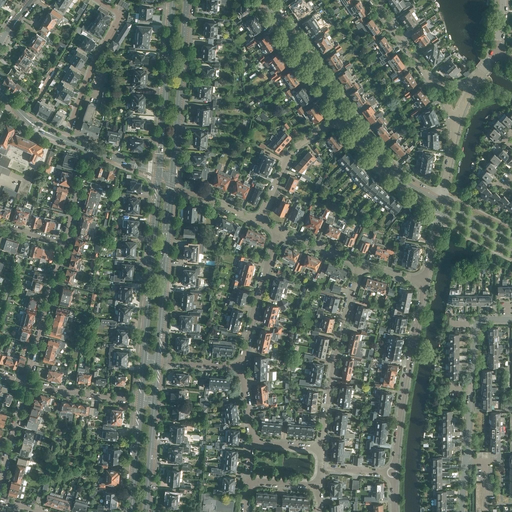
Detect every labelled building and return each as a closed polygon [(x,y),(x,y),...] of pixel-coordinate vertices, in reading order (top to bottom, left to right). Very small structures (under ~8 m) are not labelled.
[(68,8),(57,0),(56,1),(56,2),(55,1),(53,4),(54,5),(55,6),(54,9),(63,15),(68,8)] [(216,11),(217,3),(221,3),(231,4),(231,0),(207,0),(207,10),(207,12),(208,13),(211,13),(212,12),(212,11),(216,11)] [(294,10),(294,11),(304,4),(302,0),(296,0),(291,4),(291,5),(292,7),(291,8),(293,10),(294,10)] [(401,0),(399,1),(392,6),(396,12),(405,6),(404,5),(406,4),(402,0),(401,0)] [(351,2),(346,6),(348,8),(350,6),(352,10),(353,10),(355,13),(363,7),(359,1),(353,5),(351,2)] [(151,4),(140,4),(139,13),(152,14),(152,13),(153,13),(153,9),(152,9),(152,8),(151,7),(151,4)] [(305,4),(304,4),(294,11),(295,11),(295,12),(296,15),(298,15),(299,16),(300,16),(307,11),(309,10),(310,13),(315,10),(316,10),(319,8),(317,6),(316,5),(314,7),(311,9),(309,6),(308,7),(305,4)] [(232,27),(238,24),(237,23),(243,20),(240,17),(242,15),(243,16),(247,13),(247,12),(250,10),(246,5),(242,8),(241,6),(237,8),(240,13),(239,13),(237,15),(239,18),(233,23),(232,27)] [(400,18),(404,23),(414,17),(411,13),(414,11),(413,10),(415,9),(412,5),(408,8),(407,8),(409,11),(400,18)] [(99,13),(97,16),(108,23),(110,19),(109,19),(110,16),(107,15),(109,12),(100,6),(98,9),(96,12),(99,13)] [(363,7),(355,13),(354,14),(356,17),(357,16),(358,19),(355,21),(357,25),(363,20),(361,17),(367,13),(363,7)] [(49,12),(45,18),(57,25),(59,27),(62,23),(63,24),(64,22),(66,23),(68,20),(53,9),(50,13),(49,12)] [(303,22),(305,25),(304,26),(306,29),(316,22),(314,19),(315,18),(316,17),(314,15),(317,12),(316,10),(315,10),(310,13),(312,15),(312,17),(310,18),(310,17),(304,21),(304,22),(303,22)] [(152,14),(139,13),(138,23),(149,24),(150,21),(152,21),(152,16),(152,14)] [(97,16),(93,23),(104,29),(107,25),(106,25),(107,23),(108,24),(108,23),(97,16)] [(237,23),(238,24),(239,26),(242,25),(244,27),(246,26),(247,26),(249,29),(258,23),(254,17),(252,19),(251,18),(246,21),(247,22),(245,23),(243,20),(237,23)] [(414,17),(404,23),(408,29),(419,22),(421,25),(426,21),(423,17),(420,19),(419,18),(416,20),(414,17)] [(45,18),(41,25),(37,30),(42,33),(46,36),(48,32),(49,31),(52,32),(57,25),(45,18)] [(206,22),(205,29),(216,30),(217,26),(218,26),(220,26),(220,22),(224,22),(231,23),(231,20),(224,19),(218,18),(218,23),(215,23),(215,21),(210,20),(209,22),(206,22)] [(357,25),(359,28),(363,25),(367,31),(375,25),(372,19),(366,23),(363,20),(357,25)] [(416,41),(425,35),(425,34),(423,31),(426,29),(426,28),(424,26),(427,24),(426,21),(421,25),(422,27),(422,28),(420,29),(420,28),(415,32),(415,33),(412,35),(411,36),(413,39),(414,38),(416,41)] [(85,31),(93,35),(94,32),(99,35),(100,33),(101,34),(104,29),(93,23),(91,22),(89,26),(88,25),(85,31)] [(316,22),(306,29),(308,32),(310,32),(311,34),(312,34),(319,30),(318,29),(320,28),(321,28),(323,31),(328,27),(326,25),(322,28),(320,25),(319,25),(319,26),(316,22)] [(258,23),(249,29),(251,32),(250,33),(249,34),(251,37),(248,39),(250,42),(255,39),(252,35),(254,34),(255,35),(260,31),(259,30),(262,28),(258,23)] [(137,28),(137,32),(151,33),(151,26),(135,25),(135,28),(137,28)] [(375,25),(367,31),(369,34),(371,37),(369,39),(371,41),(376,37),(374,34),(379,30),(375,25)] [(86,37),(80,46),(87,50),(88,49),(90,51),(92,47),(93,48),(96,43),(95,43),(95,41),(92,40),(93,39),(91,38),(93,35),(85,31),(78,26),(76,30),(81,33),(80,34),(86,37)] [(316,44),(318,47),(328,40),(326,36),(327,36),(327,35),(326,32),(329,30),(328,27),(323,31),(325,33),(324,34),(322,35),(315,39),(316,40),(315,40),(316,42),(316,44)] [(216,30),(205,29),(205,36),(208,36),(208,37),(214,38),(214,37),(217,37),(216,38),(216,41),(222,42),(230,42),(231,38),(222,38),(222,39),(219,38),(219,34),(217,34),(216,34),(216,30)] [(137,32),(136,39),(150,40),(151,33),(137,32)] [(32,37),(31,38),(43,46),(45,43),(48,45),(49,42),(52,44),(54,41),(50,39),(49,38),(46,36),(42,33),(41,35),(41,37),(36,34),(35,36),(34,37),(32,37)] [(259,47),(259,48),(271,41),(270,40),(269,39),(269,38),(267,35),(267,36),(266,35),(263,37),(263,38),(258,41),(261,44),(261,45),(259,46),(259,47)] [(425,35),(416,41),(419,44),(420,44),(421,46),(424,44),(426,43),(426,42),(430,39),(431,40),(432,42),(437,39),(436,36),(432,39),(430,37),(429,37),(427,38),(425,35)] [(371,41),(368,43),(367,44),(369,46),(370,47),(375,43),(376,45),(377,45),(379,48),(382,46),(388,42),(384,37),(378,41),(376,37),(371,41)] [(431,48),(428,49),(425,51),(425,52),(424,52),(428,58),(429,58),(438,51),(435,47),(437,46),(435,44),(440,41),(441,40),(439,37),(438,38),(437,39),(432,42),(434,44),(430,47),(431,48)] [(43,46),(31,38),(30,40),(30,42),(31,42),(30,43),(29,45),(35,49),(33,52),(41,57),(43,58),(45,55),(42,53),(43,52),(42,50),(41,49),(43,46)] [(150,40),(136,39),(136,43),(134,43),(133,46),(150,47),(150,40)] [(257,42),(255,39),(246,45),(248,48),(257,42)] [(328,40),(318,47),(320,50),(321,50),(323,52),(324,52),(331,48),(330,47),(332,46),(334,47),(335,49),(335,48),(340,45),(338,43),(334,45),(332,42),(331,43),(330,43),(328,40)] [(203,45),(203,52),(214,53),(215,49),(218,49),(218,45),(221,45),(222,42),(216,41),(215,46),(213,45),(213,44),(207,43),(207,45),(203,45)] [(271,41),(259,48),(260,50),(261,50),(263,49),(264,49),(266,52),(271,49),(271,50),(275,48),(274,46),(273,43),(272,44),(271,42),(272,42),(271,41)] [(379,48),(378,49),(382,55),(379,57),(381,60),(383,59),(388,55),(386,52),(392,48),(388,42),(382,46),(379,48)] [(78,47),(73,55),(84,62),(85,60),(86,60),(88,57),(87,57),(87,56),(86,55),(87,53),(78,47)] [(26,48),(22,53),(32,59),(34,55),(37,57),(39,59),(41,57),(33,52),(26,48)] [(135,50),(128,50),(128,53),(133,54),(133,56),(136,57),(135,57),(135,62),(136,62),(143,63),(143,64),(148,64),(149,56),(144,56),(144,54),(140,54),(135,54),(135,50)] [(438,51),(429,58),(431,61),(432,61),(434,64),(444,56),(446,59),(449,57),(451,55),(449,52),(445,55),(444,53),(442,55),(439,51),(438,51)] [(214,53),(203,52),(202,59),(206,59),(206,60),(212,61),(212,59),(214,59),(214,64),(220,65),(220,61),(218,61),(218,60),(217,60),(217,57),(215,57),(214,57),(214,53)] [(22,53),(18,59),(28,65),(29,66),(31,63),(35,66),(37,63),(32,59),(22,53)] [(265,58),(260,61),(262,63),(266,61),(268,64),(269,63),(272,66),(282,59),(278,53),(277,54),(276,54),(269,58),(270,59),(268,60),(267,60),(265,58)] [(327,59),(331,65),(343,56),(341,55),(338,57),(335,53),(327,59)] [(388,55),(383,59),(385,61),(387,59),(389,63),(390,63),(392,66),(400,60),(396,54),(390,58),(388,55)] [(73,55),(69,61),(72,63),(71,65),(78,69),(79,67),(81,68),(81,67),(82,67),(84,63),(83,63),(84,62),(73,55)] [(343,56),(331,65),(334,70),(343,64),(340,60),(344,58),(345,57),(344,56),(343,56)] [(446,59),(443,61),(444,63),(442,65),(443,67),(444,67),(452,76),(454,75),(458,72),(458,71),(459,69),(452,61),(453,60),(450,57),(449,58),(449,57),(446,59)] [(28,65),(18,59),(15,64),(24,70),(23,70),(30,75),(31,73),(28,71),(26,69),(26,68),(28,65)] [(271,79),(273,78),(277,75),(276,73),(276,72),(278,70),(278,71),(285,66),(285,65),(286,65),(282,59),(272,66),(274,69),(270,72),(272,75),(269,77),(271,79)] [(400,60),(392,66),(394,69),(396,72),(390,77),(392,79),(401,73),(399,70),(404,66),(400,60)] [(214,64),(213,64),(213,67),(214,67),(214,69),(211,69),(211,67),(205,67),(205,68),(201,68),(201,75),(215,76),(216,67),(220,68),(220,65),(214,64)] [(339,77),(343,82),(351,76),(349,73),(347,70),(352,66),(351,64),(346,67),(345,67),(347,69),(344,72),(339,77)] [(71,65),(66,73),(77,80),(81,74),(79,73),(81,70),(78,69),(71,65)] [(134,69),(134,78),(147,79),(147,75),(146,75),(147,72),(144,71),(144,70),(139,70),(136,70),(137,66),(131,65),(131,69),(134,69)] [(12,68),(9,72),(8,74),(16,79),(17,80),(20,76),(22,78),(23,78),(24,77),(23,76),(24,75),(21,74),(23,72),(20,70),(19,71),(14,67),(13,69),(12,68)] [(279,84),(280,85),(295,76),(291,70),(282,76),(280,73),(277,75),(273,78),(275,81),(279,78),(281,82),(279,84)] [(396,76),(392,79),(394,82),(402,80),(403,79),(405,83),(413,78),(408,72),(403,76),(401,73),(396,76)] [(66,73),(61,81),(64,83),(71,87),(71,86),(72,84),(74,85),(77,80),(66,73)] [(281,86),(279,87),(281,90),(285,87),(284,86),(287,84),(290,88),(299,82),(295,76),(280,85),(280,86),(281,86)] [(351,76),(343,82),(347,88),(352,84),(354,87),(360,83),(358,81),(356,83),(351,76)] [(5,79),(3,82),(11,88),(10,90),(16,94),(18,94),(20,91),(20,89),(16,86),(16,85),(30,94),(32,92),(27,88),(17,82),(17,83),(7,77),(6,79),(5,79)] [(127,86),(126,89),(129,89),(135,90),(135,85),(138,86),(143,86),(143,85),(145,85),(146,82),(147,82),(147,79),(134,78),(133,86),(127,86)] [(413,78),(405,83),(408,86),(406,87),(408,89),(417,83),(413,78)] [(199,87),(198,91),(211,92),(211,88),(213,88),(213,85),(217,86),(217,84),(222,84),(226,84),(226,81),(218,80),(218,81),(212,80),(212,85),(205,85),(205,83),(201,83),(200,84),(200,87),(199,87)] [(64,83),(59,91),(71,97),(72,96),(72,95),(73,96),(75,93),(74,92),(72,91),(74,88),(71,86),(71,87),(64,83)] [(360,83),(354,87),(356,90),(350,94),(354,100),(360,96),(364,93),(362,90),(363,89),(361,87),(362,86),(360,83)] [(103,93),(102,101),(101,104),(100,111),(103,111),(103,112),(106,113),(109,94),(110,88),(104,87),(103,93)] [(291,91),(285,95),(288,98),(289,97),(292,101),(294,100),(295,101),(306,93),(302,88),(296,92),(294,89),(291,91)] [(135,90),(129,89),(129,92),(132,93),(132,102),(145,103),(146,99),(144,99),(144,96),(142,96),(142,94),(137,94),(134,94),(135,90)] [(415,97),(417,100),(425,95),(421,89),(412,95),(414,98),(415,97)] [(59,91),(55,99),(64,105),(66,102),(67,103),(68,103),(70,100),(69,100),(70,99),(69,99),(71,97),(59,91)] [(211,92),(198,91),(198,95),(199,95),(199,98),(199,100),(204,100),(204,98),(211,99),(210,104),(216,104),(217,96),(211,96),(211,92)] [(306,93),(295,101),(298,106),(301,104),(302,105),(310,99),(306,93)] [(360,96),(354,100),(359,105),(364,101),(366,104),(372,101),(370,98),(368,100),(365,97),(363,94),(360,96)] [(425,95),(417,100),(419,103),(418,104),(420,106),(429,100),(425,95)] [(38,100),(33,109),(36,110),(35,112),(39,114),(41,115),(47,104),(42,100),(41,102),(38,100)] [(372,101),(366,104),(368,107),(362,111),(367,117),(373,113),(371,110),(374,108),(371,104),(373,103),(372,101)] [(127,111),(126,114),(133,114),(133,110),(136,110),(135,111),(141,111),(141,110),(143,110),(144,106),(145,107),(145,103),(132,102),(131,111),(127,111)] [(82,122),(83,122),(80,130),(88,133),(91,124),(92,121),(91,120),(96,105),(89,103),(83,118),(84,118),(82,122)] [(47,104),(41,115),(46,118),(47,117),(50,118),(55,109),(47,104)] [(198,111),(198,115),(209,116),(215,116),(215,110),(218,110),(218,105),(216,104),(210,104),(210,109),(198,108),(197,109),(197,110),(198,111)] [(308,114),(305,117),(307,119),(307,118),(318,111),(315,105),(306,111),(308,114)] [(418,112),(414,114),(416,117),(419,115),(420,117),(423,116),(425,120),(436,115),(435,112),(434,111),(433,108),(421,113),(421,114),(420,114),(418,112)] [(58,110),(51,121),(53,123),(57,125),(58,123),(61,125),(64,120),(66,115),(64,114),(58,110)] [(307,118),(308,118),(309,120),(311,118),(314,123),(322,117),(318,111),(307,118)] [(373,113),(367,117),(371,123),(377,118),(379,122),(384,118),(382,115),(383,115),(381,111),(378,114),(375,116),(373,113)] [(268,117),(262,112),(259,115),(265,121),(268,117)] [(133,114),(126,114),(126,117),(128,117),(128,122),(133,122),(132,126),(139,127),(139,129),(143,129),(143,127),(144,127),(144,120),(141,120),(141,119),(136,119),(134,119),(134,117),(132,117),(133,114)] [(209,116),(198,115),(197,121),(198,123),(199,123),(200,122),(209,123),(208,128),(209,128),(214,128),(214,123),(210,123),(211,120),(209,119),(209,116)] [(421,131),(422,131),(426,130),(426,127),(438,122),(437,120),(438,118),(436,115),(425,120),(426,123),(423,125),(424,127),(420,128),(421,131)] [(500,122),(504,126),(506,124),(508,126),(511,122),(511,121),(508,118),(508,117),(506,115),(500,122)] [(384,118),(379,122),(381,125),(376,130),(380,135),(386,130),(387,129),(385,126),(386,125),(383,122),(386,120),(384,118)] [(91,124),(88,133),(97,136),(100,127),(101,127),(103,123),(102,122),(93,119),(93,120),(92,121),(91,124)] [(494,124),(492,126),(494,128),(498,132),(504,126),(500,122),(498,120),(494,124)] [(0,133),(0,151),(1,152),(6,155),(11,143),(32,151),(28,160),(34,163),(37,156),(38,156),(39,154),(42,155),(44,151),(41,150),(44,146),(36,142),(37,142),(30,139),(30,138),(23,135),(23,136),(13,132),(15,127),(7,123),(2,134),(0,133)] [(276,132),(287,142),(291,137),(287,134),(288,132),(286,130),(287,129),(289,127),(286,123),(283,125),(285,127),(284,128),(283,128),(282,128),(282,129),(282,130),(280,132),(280,131),(278,133),(276,132)] [(124,131),(125,130),(125,124),(122,124),(122,127),(121,127),(121,128),(120,128),(120,129),(119,129),(119,130),(118,132),(114,132),(112,142),(116,142),(116,143),(117,144),(118,144),(118,143),(120,137),(121,137),(122,131),(124,131)] [(199,132),(194,132),(194,135),(195,135),(195,139),(207,140),(207,134),(210,135),(211,131),(217,132),(217,129),(214,128),(209,128),(208,131),(207,132),(204,132),(204,131),(201,131),(199,130),(199,132)] [(498,132),(494,128),(489,133),(492,135),(490,137),(494,141),(501,135),(498,132)] [(426,130),(422,131),(421,131),(421,135),(423,135),(426,135),(426,139),(439,139),(439,131),(431,131),(431,132),(428,132),(427,129),(426,130)] [(107,134),(106,139),(106,140),(106,141),(107,142),(108,142),(108,141),(112,142),(114,132),(107,130),(106,134),(107,134)] [(386,130),(380,135),(385,140),(390,135),(393,138),(398,134),(397,134),(399,132),(397,130),(396,132),(394,133),(391,130),(388,133),(386,130)] [(287,142),(276,132),(274,134),(277,136),(276,136),(279,138),(276,141),(282,147),(283,147),(287,142)] [(328,143),(330,145),(338,139),(334,133),(326,139),(328,142),(328,143)] [(398,134),(393,138),(396,141),(391,146),(395,151),(400,146),(398,143),(400,140),(398,137),(399,136),(398,134)] [(130,136),(130,145),(131,145),(131,149),(137,150),(137,151),(138,151),(138,152),(140,152),(141,151),(141,150),(142,150),(142,146),(143,146),(143,141),(142,141),(142,140),(134,139),(135,136),(130,136)] [(271,140),(266,146),(274,149),(274,148),(278,152),(282,147),(276,141),(272,137),(270,139),(271,140)] [(207,140),(195,139),(195,146),(198,146),(197,148),(199,148),(199,147),(202,147),(206,147),(207,149),(207,152),(210,152),(212,152),(212,149),(209,149),(210,145),(206,145),(207,140)] [(338,139),(330,145),(331,147),(332,147),(334,150),(342,145),(338,139)] [(418,145),(417,147),(422,148),(423,149),(427,149),(428,146),(430,146),(430,147),(439,147),(439,139),(426,139),(426,143),(423,143),(420,143),(418,145)] [(400,146),(395,151),(400,156),(406,151),(408,153),(413,149),(412,149),(414,146),(412,145),(411,147),(409,149),(406,146),(403,148),(400,146)] [(422,148),(417,147),(416,150),(420,151),(419,153),(418,153),(418,155),(422,156),(421,159),(432,162),(432,160),(433,160),(434,160),(434,158),(434,156),(433,156),(433,155),(430,154),(430,153),(424,151),(424,153),(422,152),(423,149),(422,148)] [(496,153),(495,154),(496,156),(501,160),(503,158),(505,160),(509,156),(503,149),(498,155),(496,153)] [(309,151),(304,156),(310,162),(313,159),(313,160),(316,157),(309,151)] [(210,152),(207,152),(204,152),(204,156),(202,156),(202,155),(199,155),(199,154),(196,154),(196,155),(194,155),(194,158),(193,158),(192,162),(205,163),(205,159),(208,159),(208,158),(209,158),(209,155),(214,156),(214,152),(212,152),(210,152)] [(340,161),(343,164),(352,156),(349,153),(348,153),(346,152),(337,160),(340,162),(340,161)] [(65,155),(64,159),(75,162),(76,158),(75,158),(76,155),(73,154),(69,153),(67,153),(66,155),(65,155)] [(263,153),(261,160),(273,165),(275,159),(263,153)] [(492,160),(490,162),(495,167),(501,160),(496,156),(495,154),(490,158),(492,160)] [(0,164),(7,168),(11,159),(1,155),(0,156),(0,164)] [(299,162),(306,167),(308,169),(313,164),(310,162),(304,156),(299,162)] [(352,156),(343,164),(342,165),(344,167),(345,167),(348,169),(356,162),(356,161),(352,156)] [(75,162),(64,159),(63,163),(64,164),(63,167),(65,167),(65,168),(69,169),(72,169),(72,166),(74,166),(75,162)] [(421,162),(420,166),(431,169),(431,168),(433,167),(433,165),(432,163),(431,163),(432,162),(421,159),(421,160),(417,159),(416,160),(420,161),(420,162),(421,162)] [(261,160),(258,165),(270,171),(272,167),(273,165),(261,160)] [(306,167),(299,162),(295,167),(302,173),(304,170),(304,169),(306,167)] [(356,162),(348,169),(347,170),(349,173),(350,172),(352,175),(360,167),(360,166),(358,163),(357,164),(356,162)] [(490,162),(484,169),(486,171),(491,175),(497,169),(495,167),(490,162)] [(222,165),(218,163),(214,172),(217,174),(216,177),(215,176),(213,180),(214,181),(213,183),(219,186),(225,173),(220,171),(222,165)] [(0,176),(2,172),(9,175),(12,170),(7,168),(0,164),(0,176)] [(95,174),(99,175),(98,179),(101,180),(101,179),(103,175),(105,169),(103,168),(104,167),(98,165),(97,169),(96,169),(94,173),(95,173),(95,174)] [(258,165),(257,168),(255,171),(261,174),(261,175),(267,178),(270,171),(258,165)] [(431,169),(420,166),(416,166),(416,168),(420,169),(419,173),(420,173),(419,175),(429,177),(429,174),(430,174),(431,174),(432,172),(431,170),(430,170),(431,169)] [(200,178),(202,178),(207,179),(207,171),(214,171),(215,168),(210,168),(207,167),(202,167),(202,170),(202,171),(199,171),(199,170),(194,169),(194,171),(191,170),(191,173),(190,173),(189,177),(191,177),(197,178),(197,179),(200,179),(200,178)] [(360,167),(352,175),(351,175),(354,178),(354,177),(357,180),(365,172),(365,171),(363,169),(362,169),(360,167)] [(105,169),(103,175),(101,179),(109,181),(110,179),(113,180),(115,174),(112,173),(113,170),(107,168),(107,170),(105,169)] [(225,173),(219,186),(225,189),(227,186),(228,186),(229,182),(228,182),(229,179),(233,180),(235,175),(237,171),(233,169),(231,175),(225,173)] [(62,171),(61,177),(71,180),(72,177),(71,176),(72,174),(62,171)] [(491,175),(486,171),(480,178),(482,180),(487,184),(493,177),(491,175)] [(365,172),(357,180),(356,181),(358,183),(359,182),(362,185),(370,177),(368,174),(366,174),(365,172)] [(22,181),(20,184),(30,187),(31,183),(30,183),(31,179),(32,179),(32,178),(24,175),(22,181)] [(235,175),(233,180),(237,182),(235,185),(234,184),(233,188),(234,189),(233,192),(238,194),(243,184),(239,182),(240,181),(237,180),(238,177),(235,175)] [(290,175),(287,181),(296,185),(298,182),(299,179),(290,175)] [(53,182),(53,183),(59,185),(60,183),(69,186),(70,183),(70,182),(71,180),(61,177),(60,180),(58,180),(58,181),(54,180),(54,181),(51,180),(51,182),(53,182)] [(370,177),(362,185),(365,188),(364,189),(366,191),(375,181),(370,177)] [(487,184),(482,180),(476,186),(482,192),(482,193),(487,188),(484,186),(487,184)] [(125,191),(125,193),(130,194),(131,194),(132,190),(134,190),(134,191),(136,191),(136,190),(140,190),(141,183),(136,183),(136,181),(130,181),(129,191),(125,191)] [(296,185),(287,181),(285,187),(294,191),(295,189),(295,188),(296,185)] [(366,191),(367,191),(370,193),(369,194),(372,196),(379,186),(378,186),(378,184),(375,181),(366,191)] [(53,183),(51,182),(51,184),(57,186),(56,191),(66,193),(67,194),(68,188),(59,186),(59,185),(53,183)] [(243,184),(238,194),(246,197),(249,191),(248,191),(249,188),(253,189),(255,184),(252,183),(250,186),(249,186),(250,185),(247,184),(246,185),(243,184)] [(256,187),(250,201),(256,203),(258,198),(259,199),(261,194),(260,194),(262,190),(262,189),(263,186),(257,184),(256,187)] [(380,187),(379,186),(372,196),(372,195),(376,198),(375,199),(377,200),(384,191),(383,190),(384,189),(381,187),(380,187)] [(89,188),(87,194),(96,196),(96,193),(97,193),(98,191),(101,191),(100,192),(104,193),(105,190),(101,189),(99,188),(98,188),(98,190),(89,188)] [(482,193),(482,192),(480,195),(487,201),(489,199),(493,194),(487,188),(482,193)] [(52,195),(51,196),(65,199),(66,197),(65,197),(66,193),(56,191),(55,190),(54,193),(53,194),(52,193),(52,195)] [(385,191),(384,191),(377,200),(378,199),(381,202),(380,203),(382,205),(390,196),(389,194),(389,193),(387,191),(385,191)] [(493,194),(489,199),(493,203),(495,201),(497,203),(502,198),(495,192),(493,194)] [(391,195),(390,196),(382,205),(383,205),(383,204),(386,206),(386,207),(388,209),(389,209),(396,199),(391,195)] [(53,198),(52,202),(63,205),(64,201),(65,201),(65,199),(51,196),(51,197),(52,198),(53,198)] [(502,198),(497,203),(504,209),(506,207),(510,202),(504,196),(502,198)] [(282,200),(276,212),(278,213),(278,214),(278,215),(280,215),(281,215),(282,215),(283,215),(285,212),(287,212),(289,207),(287,207),(289,201),(288,201),(289,199),(283,197),(282,200)] [(129,201),(129,205),(139,206),(139,199),(137,199),(137,198),(132,198),(129,198),(129,201)] [(94,201),(86,199),(84,205),(94,208),(94,205),(93,205),(94,201)] [(396,199),(389,209),(391,211),(391,212),(393,214),(401,205),(399,203),(399,202),(396,199)] [(47,201),(47,203),(50,204),(49,207),(62,210),(64,205),(63,205),(52,202),(47,201)] [(95,208),(94,208),(84,205),(83,211),(92,214),(93,211),(95,211),(95,208)] [(186,210),(185,215),(187,215),(187,220),(204,221),(204,215),(200,214),(200,210),(199,210),(199,208),(197,208),(197,206),(192,206),(192,205),(189,205),(189,206),(188,206),(188,211),(186,210)] [(294,212),(291,219),(297,221),(300,214),(302,215),(304,211),(299,209),(300,207),(297,205),(295,208),(294,207),(293,211),(294,212)] [(5,206),(2,216),(6,218),(7,217),(8,218),(11,208),(5,206)] [(15,209),(15,212),(15,213),(14,212),(13,215),(14,215),(13,220),(15,221),(15,222),(19,223),(22,210),(16,208),(16,209),(15,209)] [(315,216),(311,227),(313,228),(312,229),(316,231),(318,227),(320,227),(323,220),(322,219),(322,217),(326,219),(330,210),(326,208),(324,215),(322,214),(321,216),(320,216),(319,218),(315,216)] [(22,210),(19,223),(22,224),(23,223),(25,224),(27,220),(28,220),(28,218),(27,218),(29,213),(31,214),(33,210),(30,209),(29,212),(22,210)] [(305,225),(311,227),(315,216),(312,215),(313,213),(311,212),(312,211),(311,211),(309,214),(308,213),(305,221),(306,222),(305,225)] [(82,214),(81,219),(91,222),(96,223),(97,221),(92,220),(93,217),(82,214)] [(405,222),(409,222),(419,224),(420,223),(421,223),(421,222),(422,220),(421,219),(421,216),(412,214),(411,216),(410,216),(409,220),(405,219),(405,222)] [(30,222),(32,222),(31,226),(36,227),(38,218),(39,217),(32,215),(30,222)] [(129,216),(124,215),(123,218),(126,219),(126,223),(127,223),(127,227),(137,228),(137,225),(138,225),(138,221),(133,220),(131,220),(128,220),(129,216)] [(335,218),(328,215),(326,222),(330,223),(329,224),(325,233),(327,234),(328,236),(330,237),(335,225),(336,224),(333,223),(335,218)] [(38,218),(36,227),(40,228),(39,228),(41,229),(44,218),(41,217),(41,218),(38,218)] [(44,218),(41,229),(47,231),(50,219),(45,217),(44,218)] [(216,223),(215,234),(218,234),(219,231),(220,231),(221,228),(224,230),(228,221),(222,218),(220,223),(216,223)] [(50,219),(47,231),(49,231),(49,230),(53,231),(56,221),(56,220),(50,219)] [(81,219),(79,225),(90,228),(91,225),(91,224),(91,222),(81,219)] [(56,221),(53,231),(53,232),(58,234),(61,223),(56,221)] [(228,221),(224,230),(230,233),(234,223),(228,221)] [(335,225),(330,237),(334,238),(335,237),(337,238),(341,230),(341,229),(341,228),(345,230),(346,228),(348,224),(345,222),(344,225),(340,223),(339,227),(335,225)] [(345,230),(344,233),(347,235),(344,242),(351,245),(352,244),(353,244),(358,231),(361,232),(364,223),(361,222),(359,228),(358,228),(356,232),(346,228),(345,230)] [(401,226),(401,228),(407,229),(418,231),(418,230),(419,230),(420,229),(421,227),(420,226),(419,226),(419,224),(409,222),(408,226),(407,226),(407,227),(401,226)] [(234,223),(230,233),(234,234),(233,236),(234,236),(233,237),(236,239),(235,242),(235,243),(237,244),(240,237),(238,236),(238,235),(237,235),(240,226),(234,223)] [(79,225),(78,231),(88,233),(89,232),(90,228),(79,225)] [(184,229),(184,235),(194,236),(195,231),(197,231),(197,226),(191,226),(191,229),(184,229)] [(122,234),(122,237),(127,238),(127,234),(130,234),(130,235),(132,235),(132,234),(136,234),(137,234),(138,231),(137,231),(137,228),(127,227),(127,230),(125,230),(125,234),(122,234)] [(237,244),(240,245),(243,239),(243,240),(245,241),(245,242),(249,243),(250,241),(254,231),(248,228),(245,235),(241,233),(240,237),(237,244)] [(398,239),(399,239),(405,240),(405,236),(407,236),(407,238),(413,239),(413,238),(417,238),(417,237),(418,237),(419,236),(419,234),(418,233),(418,231),(407,229),(407,233),(402,232),(402,234),(403,235),(403,237),(398,236),(397,238),(398,239)] [(88,233),(78,231),(76,236),(89,239),(90,236),(88,235),(88,233)] [(254,231),(250,241),(252,242),(253,241),(256,242),(260,234),(254,231)] [(260,234),(256,242),(256,243),(258,244),(259,243),(263,245),(265,241),(264,241),(266,236),(260,234)] [(366,249),(367,249),(367,248),(369,248),(370,246),(368,246),(371,239),(362,236),(359,244),(360,244),(359,249),(365,251),(366,249)] [(12,239),(5,237),(0,251),(1,251),(2,248),(8,250),(12,239)] [(127,238),(122,237),(121,241),(124,241),(123,245),(124,245),(124,249),(135,249),(136,243),(133,242),(134,242),(128,241),(128,242),(127,242),(127,238)] [(12,239),(8,250),(14,252),(18,241),(12,239)] [(76,240),(74,246),(83,249),(85,243),(93,245),(94,243),(85,241),(85,242),(76,240)] [(18,252),(18,254),(21,255),(21,256),(27,257),(29,248),(27,247),(29,244),(22,242),(22,244),(20,244),(18,249),(20,249),(19,252),(18,252)] [(374,255),(380,257),(383,248),(379,247),(380,246),(376,244),(376,243),(373,242),(371,247),(376,249),(374,255)] [(406,243),(405,248),(408,248),(407,252),(418,254),(418,253),(419,253),(420,252),(420,250),(420,249),(419,249),(419,247),(416,247),(417,245),(411,244),(411,245),(409,245),(410,244),(406,243)] [(37,246),(32,244),(28,257),(33,259),(37,246)] [(186,249),(185,252),(199,253),(200,245),(190,244),(189,246),(185,245),(185,249),(186,249)] [(40,247),(37,246),(33,259),(34,259),(34,258),(37,259),(38,258),(40,258),(42,247),(41,246),(40,247)] [(83,249),(74,246),(73,252),(82,255),(83,249)] [(42,247),(40,258),(40,261),(42,261),(43,258),(46,259),(48,249),(44,248),(45,248),(42,247)] [(282,257),(284,258),(283,262),(287,264),(287,262),(293,250),(287,247),(287,248),(286,247),(284,252),(283,254),(283,255),(282,257)] [(383,248),(380,257),(386,259),(388,253),(393,254),(395,249),(390,247),(390,249),(387,248),(386,250),(383,248)] [(117,259),(124,260),(124,256),(127,256),(132,257),(132,256),(135,256),(135,249),(124,249),(119,248),(117,248),(116,257),(117,257),(117,259)] [(48,249),(46,259),(45,260),(51,261),(54,250),(48,249)] [(293,250),(287,262),(295,265),(296,263),(295,262),(296,259),(297,259),(299,255),(298,255),(299,252),(293,250)] [(99,252),(94,251),(93,256),(90,255),(89,258),(93,259),(97,260),(99,252)] [(402,251),(402,253),(404,253),(406,253),(406,254),(407,255),(406,259),(417,261),(417,260),(418,260),(419,260),(419,257),(418,256),(418,254),(407,252),(402,251)] [(201,253),(199,253),(185,252),(185,254),(184,258),(188,259),(188,261),(201,262),(201,261),(202,261),(202,258),(201,257),(201,253)] [(72,255),(70,261),(79,264),(81,257),(72,255)] [(237,267),(241,268),(253,271),(255,265),(252,264),(252,263),(247,262),(248,261),(244,260),(245,257),(239,255),(238,259),(239,259),(237,267)] [(297,270),(295,273),(297,274),(299,271),(300,269),(303,270),(305,266),(309,268),(314,257),(311,255),(311,256),(308,255),(306,258),(306,257),(304,262),(303,265),(302,265),(299,264),(297,269),(296,269),(297,270)] [(318,258),(314,257),(309,268),(313,270),(312,272),(313,273),(315,274),(314,277),(316,279),(319,273),(316,272),(315,271),(317,268),(319,263),(320,260),(317,259),(318,258)] [(417,261),(406,259),(402,258),(402,260),(406,261),(405,265),(406,265),(405,267),(415,269),(415,266),(416,267),(417,266),(418,264),(417,263),(416,263),(417,261)] [(115,259),(115,264),(118,264),(120,267),(123,267),(123,270),(133,271),(133,264),(130,264),(130,263),(129,263),(128,263),(126,263),(126,264),(124,263),(124,260),(117,259),(116,259),(115,259)] [(81,264),(79,264),(70,261),(69,267),(77,270),(80,270),(81,264)] [(322,269),(319,277),(320,278),(321,276),(323,277),(325,274),(327,275),(328,274),(328,273),(331,274),(335,266),(331,265),(331,264),(329,263),(325,270),(322,269)] [(185,274),(184,277),(195,277),(195,274),(196,274),(197,271),(197,269),(201,269),(201,266),(198,265),(196,265),(195,270),(185,270),(184,270),(184,274),(185,274)] [(335,266),(331,274),(330,277),(336,279),(337,277),(337,276),(340,269),(335,266)] [(236,273),(240,274),(241,275),(251,277),(253,271),(241,268),(240,272),(239,272),(237,271),(235,271),(235,273),(236,273)] [(67,269),(66,276),(74,278),(75,273),(82,274),(83,272),(76,271),(76,272),(67,269)] [(340,269),(337,276),(337,277),(340,278),(340,277),(343,279),(343,280),(344,278),(345,278),(346,275),(345,275),(347,271),(340,269)] [(133,271),(123,270),(119,270),(118,275),(113,275),(113,281),(119,281),(124,281),(124,278),(126,278),(126,279),(127,279),(127,278),(129,279),(129,278),(132,278),(133,271)] [(32,271),(31,277),(43,280),(45,274),(32,271)] [(232,280),(231,283),(237,285),(238,281),(242,281),(241,282),(246,283),(249,284),(251,277),(241,275),(240,274),(239,277),(237,277),(235,278),(235,281),(232,280)] [(74,278),(66,276),(64,282),(72,284),(72,286),(79,287),(80,284),(75,283),(76,282),(73,282),(74,278)] [(274,279),(273,283),(284,287),(286,281),(293,284),(296,284),(297,282),(284,276),(283,276),(282,279),(275,277),(274,280),(274,279)] [(195,277),(184,277),(184,280),(183,280),(183,283),(184,283),(184,284),(194,285),(194,290),(200,290),(202,290),(202,287),(199,287),(199,286),(196,286),(196,285),(196,281),(195,281),(195,277)] [(25,283),(27,283),(42,287),(43,281),(32,278),(31,282),(26,280),(25,283)] [(367,289),(367,288),(371,289),(374,279),(367,278),(365,284),(364,284),(363,287),(367,289)] [(374,279),(371,289),(377,291),(380,281),(374,279)] [(113,281),(109,280),(109,281),(113,284),(117,284),(117,287),(119,288),(119,292),(132,293),(132,290),(131,289),(131,286),(128,286),(128,285),(123,284),(123,286),(121,285),(121,284),(119,284),(119,281),(113,281)] [(380,281),(377,291),(381,292),(381,293),(385,294),(386,290),(384,290),(386,283),(380,281)] [(42,287),(27,283),(26,285),(30,286),(29,290),(40,293),(42,287)] [(272,288),(271,290),(282,293),(284,287),(273,283),(271,287),(272,288)] [(238,291),(237,295),(247,298),(249,293),(248,293),(248,291),(238,288),(237,291),(238,291)] [(400,288),(399,292),(403,293),(402,296),(411,298),(412,291),(406,290),(406,289),(400,288)] [(282,293),(271,290),(269,294),(270,294),(270,296),(282,300),(281,303),(287,305),(288,301),(282,300),(283,297),(281,296),(282,293)] [(26,301),(37,304),(38,298),(37,298),(38,293),(28,291),(27,291),(26,295),(27,295),(26,298),(25,298),(25,299),(22,298),(21,300),(26,301)] [(61,291),(60,297),(70,300),(71,298),(72,298),(73,295),(72,294),(61,291)] [(110,299),(110,302),(109,303),(118,303),(118,300),(123,300),(123,301),(128,301),(128,300),(131,300),(132,293),(119,292),(119,297),(116,297),(116,300),(110,299)] [(182,293),(181,300),(194,301),(194,297),(196,297),(196,294),(190,294),(190,292),(184,292),(184,293),(182,293)] [(227,299),(226,303),(233,305),(234,301),(245,304),(245,303),(246,303),(247,298),(237,295),(236,299),(235,298),(235,299),(230,297),(229,300),(227,299)] [(329,299),(328,302),(338,305),(340,298),(329,295),(328,299),(329,299)] [(402,299),(401,303),(409,305),(411,298),(402,296),(401,296),(401,299),(402,299)] [(194,301),(181,300),(181,307),(183,307),(183,308),(189,309),(189,307),(195,308),(196,305),(193,305),(194,301)] [(37,304),(26,301),(24,307),(35,310),(37,304)] [(109,302),(108,305),(115,306),(115,309),(118,309),(117,314),(130,315),(131,308),(128,308),(128,307),(123,306),(123,307),(117,306),(118,303),(109,303),(110,302),(109,302)] [(338,305),(328,302),(327,306),(326,305),(325,308),(336,311),(338,305)] [(266,310),(277,313),(278,309),(285,311),(285,310),(286,308),(287,305),(281,303),(280,307),(268,303),(267,306),(266,310)] [(391,312),(396,313),(397,309),(408,311),(409,305),(401,303),(400,307),(397,306),(396,309),(391,308),(391,312)] [(359,305),(357,312),(366,314),(367,311),(368,311),(369,308),(359,305)] [(56,313),(57,313),(67,316),(67,314),(69,314),(70,310),(64,308),(64,309),(57,307),(56,313)] [(20,313),(21,313),(22,314),(33,317),(34,317),(35,311),(24,308),(23,311),(20,310),(20,313)] [(232,315),(241,318),(243,311),(232,308),(232,311),(232,312),(232,315)] [(265,316),(276,319),(278,319),(278,317),(276,317),(277,313),(266,310),(265,316)] [(323,315),(324,312),(318,310),(317,313),(318,314),(317,317),(324,319),(324,322),(333,324),(334,318),(326,316),(326,315),(323,315)] [(181,315),(180,322),(191,323),(191,319),(192,319),(193,315),(197,315),(202,315),(202,312),(201,312),(192,312),(192,316),(181,315)] [(357,312),(355,318),(364,320),(366,314),(357,312)] [(57,313),(55,319),(66,322),(68,316),(67,316),(57,313)] [(231,317),(230,321),(240,324),(241,318),(232,315),(226,313),(225,315),(227,316),(226,316),(231,317)] [(22,314),(21,320),(32,323),(33,322),(33,321),(33,320),(33,317),(22,314)] [(101,324),(107,324),(110,325),(115,325),(116,322),(118,322),(118,321),(121,321),(121,322),(125,323),(126,321),(129,322),(129,319),(130,318),(130,315),(117,314),(117,318),(114,318),(114,320),(102,319),(101,324)] [(276,319),(265,316),(263,322),(276,326),(275,329),(281,330),(282,327),(278,326),(279,323),(275,322),(276,319)] [(397,316),(396,323),(405,325),(407,318),(397,316)] [(53,324),(54,325),(64,327),(64,325),(65,325),(66,322),(55,319),(54,318),(53,324)] [(364,320),(355,318),(353,324),(364,327),(365,324),(363,324),(364,320)] [(32,323),(21,320),(19,326),(30,329),(32,323)] [(240,324),(230,321),(229,325),(228,325),(227,328),(238,331),(240,324)] [(191,323),(180,322),(180,329),(184,329),(184,330),(186,330),(186,329),(187,329),(187,333),(197,334),(197,331),(196,331),(196,323),(191,323)] [(333,324),(324,322),(321,322),(319,328),(316,327),(315,331),(320,332),(321,328),(331,331),(333,324)] [(386,329),(386,331),(387,331),(392,332),(392,329),(404,332),(405,325),(396,323),(393,322),(392,329),(388,328),(388,329),(386,329)] [(64,327),(54,325),(52,330),(63,333),(64,330),(68,331),(68,330),(71,331),(72,329),(71,329),(67,328),(64,327)] [(15,329),(14,332),(17,333),(29,336),(30,330),(19,327),(18,330),(15,329)] [(117,332),(117,336),(128,337),(128,330),(125,330),(126,329),(117,328),(117,329),(114,329),(114,332),(117,332)] [(261,330),(260,336),(271,339),(272,335),(274,336),(275,335),(276,333),(280,334),(281,331),(281,330),(275,329),(274,333),(261,330)] [(63,333),(52,330),(51,330),(50,335),(60,338),(60,339),(64,340),(66,334),(63,333)] [(317,338),(317,342),(328,345),(329,338),(318,336),(319,332),(312,331),(312,334),(315,335),(315,337),(315,338),(317,338)] [(350,338),(360,340),(361,340),(362,334),(367,335),(367,332),(361,331),(361,334),(352,332),(350,338)] [(386,332),(385,337),(391,338),(390,342),(396,344),(396,343),(401,344),(403,338),(392,336),(393,334),(391,333),(392,332),(387,331),(387,332),(386,332)] [(29,336),(17,333),(16,339),(27,342),(29,336)] [(449,334),(449,341),(458,341),(458,340),(458,336),(461,336),(461,333),(458,333),(458,334),(449,334)] [(128,337),(117,336),(117,340),(113,340),(113,343),(116,343),(116,344),(124,344),(127,344),(128,337)] [(176,338),(176,343),(188,344),(188,337),(186,337),(180,336),(180,337),(178,337),(177,338),(176,338)] [(260,336),(258,343),(269,345),(270,341),(271,341),(271,342),(272,342),(273,342),(274,342),(281,343),(281,341),(271,339),(260,336)] [(350,338),(349,344),(361,347),(362,341),(361,340),(360,340),(350,338)] [(49,339),(47,344),(48,344),(57,347),(58,347),(64,348),(65,346),(59,345),(60,342),(49,339)] [(226,344),(226,355),(228,355),(228,356),(231,356),(231,355),(232,355),(233,350),(235,350),(235,345),(229,345),(229,342),(229,339),(227,339),(226,344)] [(216,340),(210,340),(209,348),(212,348),(212,351),(213,351),(212,354),(215,354),(219,355),(219,354),(220,344),(216,344),(216,340)] [(458,341),(449,341),(449,349),(458,349),(458,348),(458,343),(461,343),(461,340),(458,340),(458,341)] [(387,349),(388,349),(395,350),(395,351),(400,352),(401,344),(396,343),(396,344),(390,342),(385,341),(385,343),(386,343),(385,344),(388,345),(387,349)] [(315,342),(314,348),(326,351),(328,345),(315,342)] [(188,344),(176,343),(175,350),(178,350),(178,351),(186,352),(188,352),(189,347),(188,347),(188,344)] [(269,345),(258,343),(257,349),(269,352),(269,355),(276,355),(281,356),(281,355),(277,354),(278,351),(271,349),(269,349),(269,345)] [(46,348),(46,350),(57,353),(57,350),(56,350),(57,347),(48,344),(47,348),(46,348)] [(361,347),(349,344),(347,351),(351,352),(350,355),(361,358),(362,353),(360,353),(361,347)] [(7,353),(6,356),(3,364),(9,366),(12,357),(9,356),(10,354),(9,353),(11,349),(8,348),(6,352),(7,353)] [(314,348),(312,355),(325,357),(326,351),(314,348)] [(458,349),(449,349),(449,356),(458,356),(458,355),(458,350),(461,350),(461,348),(458,348),(458,349)] [(382,359),(387,360),(388,360),(388,356),(399,358),(400,352),(395,351),(395,350),(388,349),(388,353),(383,353),(382,359)] [(46,352),(45,356),(54,358),(55,355),(56,356),(56,355),(62,356),(62,354),(57,353),(46,350),(45,352),(46,352)] [(114,354),(116,355),(117,355),(117,358),(127,359),(127,352),(123,352),(123,351),(120,351),(116,351),(114,351),(114,354)] [(17,359),(16,363),(22,365),(25,357),(21,355),(22,354),(20,353),(20,355),(19,355),(17,359)] [(12,357),(9,366),(14,368),(16,363),(17,359),(15,358),(16,356),(14,355),(12,357)] [(255,357),(255,364),(266,364),(266,360),(269,360),(270,359),(270,358),(274,358),(276,358),(276,355),(269,355),(268,358),(267,358),(267,357),(263,357),(258,357),(255,357)] [(346,358),(344,364),(352,366),(356,367),(357,360),(362,361),(363,358),(361,358),(350,355),(349,359),(346,358)] [(449,356),(449,363),(458,363),(458,358),(461,358),(461,355),(458,355),(458,356),(449,356)] [(44,356),(43,361),(54,364),(55,361),(56,361),(57,361),(56,361),(60,362),(61,360),(55,359),(54,358),(45,356),(44,356)] [(314,359),(305,357),(304,360),(307,361),(311,362),(310,365),(313,365),(312,369),(322,371),(323,364),(320,364),(320,363),(318,363),(313,363),(313,362),(314,359)] [(108,368),(109,369),(110,369),(113,369),(113,366),(116,366),(116,365),(119,365),(119,366),(122,366),(122,365),(126,366),(127,359),(117,358),(116,362),(112,361),(112,362),(111,362),(110,363),(110,365),(108,365),(108,368)] [(458,363),(449,363),(449,371),(458,371),(458,370),(458,365),(461,365),(461,363),(458,363)] [(344,364),(343,371),(351,373),(352,366),(344,364)] [(387,364),(386,371),(395,372),(396,373),(397,365),(393,365),(393,364),(391,364),(390,364),(387,364)] [(57,366),(53,365),(52,370),(49,370),(47,379),(49,380),(54,381),(56,371),(57,366)] [(85,367),(83,383),(90,384),(91,375),(88,374),(89,365),(86,365),(85,367)] [(56,371),(54,381),(59,382),(61,382),(63,373),(67,373),(69,368),(61,367),(60,372),(56,371)] [(76,382),(83,383),(85,367),(83,367),(82,373),(77,373),(76,382)] [(458,371),(449,371),(449,378),(457,378),(457,379),(461,379),(461,374),(460,374),(460,373),(461,373),(461,370),(458,370),(458,371)] [(269,380),(269,381),(278,380),(277,377),(274,377),(269,377),(269,376),(268,375),(266,375),(266,371),(255,371),(255,377),(257,377),(257,378),(263,378),(266,378),(266,377),(268,377),(268,380),(269,380)] [(351,373),(343,371),(342,377),(350,379),(351,373)] [(386,371),(384,377),(394,379),(395,372),(386,371)] [(113,380),(113,384),(124,385),(125,381),(125,376),(123,376),(123,374),(119,373),(118,376),(116,376),(115,380),(113,380)] [(173,375),(173,383),(178,383),(178,385),(183,385),(183,384),(184,382),(188,382),(188,380),(190,379),(191,376),(188,375),(189,375),(184,375),(184,374),(174,373),(174,375),(173,375)] [(321,377),(311,376),(310,382),(314,383),(316,384),(316,383),(320,384),(321,377)] [(106,378),(96,377),(96,384),(102,384),(102,385),(104,385),(106,385),(106,378)] [(216,388),(216,378),(210,377),(210,383),(206,383),(205,396),(208,396),(209,390),(216,391),(216,388)] [(394,379),(384,377),(383,377),(382,384),(386,385),(388,386),(388,385),(392,386),(394,379)] [(223,378),(222,388),(229,389),(229,382),(230,382),(230,379),(223,378)] [(340,387),(340,392),(351,393),(351,390),(354,390),(355,388),(362,389),(362,385),(357,384),(353,383),(353,386),(343,385),(341,385),(341,387),(340,387)] [(257,392),(268,391),(269,391),(268,387),(272,386),(272,384),(265,385),(265,384),(262,384),(262,385),(257,385),(257,388),(256,389),(257,392)] [(301,395),(306,396),(317,398),(318,391),(317,391),(317,388),(316,388),(316,387),(303,385),(301,395)] [(181,401),(183,401),(183,397),(184,392),(185,392),(185,390),(176,390),(176,393),(171,393),(170,400),(176,400),(176,401),(181,401)] [(380,391),(378,391),(377,394),(381,394),(380,399),(391,400),(392,396),(391,396),(391,393),(389,393),(389,392),(380,391)] [(3,400),(3,402),(3,403),(8,404),(10,397),(11,397),(12,394),(11,394),(12,394),(6,392),(4,396),(3,400)] [(340,392),(339,398),(350,400),(354,401),(355,398),(350,397),(351,393),(340,392)] [(41,395),(39,400),(39,401),(47,404),(48,404),(49,403),(51,404),(52,399),(50,398),(50,397),(41,395)] [(317,398),(306,396),(307,396),(308,397),(307,403),(316,404),(317,398)] [(268,397),(258,399),(257,399),(258,405),(263,405),(263,406),(266,405),(269,404),(268,397)] [(350,400),(339,398),(338,402),(339,402),(338,405),(340,405),(340,406),(352,408),(352,404),(349,404),(350,400)] [(39,401),(39,400),(34,399),(33,403),(33,406),(40,408),(40,409),(44,410),(45,410),(51,411),(51,410),(51,409),(50,408),(50,407),(49,407),(48,406),(47,406),(47,404),(39,401)] [(371,401),(371,404),(379,405),(390,407),(391,400),(380,399),(380,402),(371,401)] [(228,400),(222,400),(223,407),(224,407),(226,407),(226,411),(237,409),(236,402),(233,403),(233,402),(228,403),(228,400)] [(62,401),(60,414),(66,415),(68,402),(62,401)] [(75,403),(68,402),(66,415),(66,417),(68,417),(68,415),(73,416),(74,412),(75,403)] [(83,405),(75,403),(74,412),(81,414),(83,405)] [(83,405),(81,414),(88,415),(90,406),(83,405)] [(370,411),(370,415),(376,416),(377,413),(386,414),(388,414),(389,411),(390,411),(390,407),(379,405),(379,409),(375,409),(375,412),(370,411)] [(173,409),(172,412),(174,412),(173,418),(178,418),(178,417),(183,417),(184,413),(189,414),(190,407),(184,406),(184,409),(174,409),(173,409)] [(32,407),(30,414),(42,417),(43,413),(44,410),(40,409),(32,407)] [(111,412),(111,416),(123,417),(123,414),(122,411),(122,410),(119,410),(119,408),(116,408),(115,409),(108,409),(108,412),(111,412)] [(226,411),(221,411),(222,414),(227,413),(227,417),(238,415),(237,409),(226,411)] [(442,410),(442,417),(451,418),(451,417),(451,412),(454,412),(454,410),(451,410),(442,410)] [(336,415),(335,419),(347,420),(347,416),(350,417),(351,413),(339,412),(339,413),(337,413),(337,415),(336,415)] [(262,413),(259,413),(260,419),(261,418),(260,429),(261,430),(261,432),(268,433),(269,422),(265,422),(265,417),(264,415),(263,415),(262,413)] [(275,423),(274,433),(281,434),(282,422),(282,421),(285,421),(285,416),(286,416),(286,413),(283,413),(283,415),(282,419),(280,419),(279,422),(279,423),(275,423)] [(42,417),(30,414),(28,419),(30,420),(30,421),(39,423),(40,423),(42,417)] [(220,424),(220,427),(228,426),(228,424),(236,422),(239,422),(238,415),(227,417),(224,418),(224,424),(220,424)] [(376,416),(370,415),(369,419),(374,419),(373,423),(377,423),(376,427),(387,429),(388,424),(387,424),(387,422),(385,421),(376,420),(376,416)] [(110,423),(109,422),(109,425),(114,426),(114,425),(118,425),(118,424),(121,424),(121,423),(123,420),(123,417),(111,416),(110,423)] [(285,416),(285,421),(288,421),(287,434),(294,435),(295,424),(291,424),(291,420),(289,419),(289,416),(286,416),(285,416)] [(451,418),(442,417),(442,425),(454,425),(454,421),(453,421),(453,420),(454,420),(454,417),(451,417),(451,418)] [(335,419),(335,425),(346,427),(351,427),(351,425),(346,424),(347,420),(335,419)] [(39,423),(30,421),(28,420),(26,426),(37,429),(37,430),(44,432),(45,430),(40,428),(41,427),(38,427),(39,423)] [(171,429),(171,432),(184,433),(184,429),(186,430),(187,429),(187,427),(186,426),(180,426),(180,425),(175,424),(175,425),(171,425),(171,426),(170,426),(170,429),(171,429)] [(346,427),(335,425),(334,430),(335,430),(335,432),(337,432),(337,433),(345,434),(344,437),(352,438),(354,438),(355,434),(353,433),(350,433),(350,431),(345,431),(346,427)] [(228,426),(220,427),(220,430),(225,430),(225,436),(239,437),(239,430),(236,430),(229,429),(228,426)] [(110,427),(103,427),(102,431),(105,431),(105,432),(103,431),(102,437),(106,438),(106,439),(117,439),(117,432),(110,431),(110,427)] [(371,433),(375,434),(386,435),(387,429),(376,427),(376,431),(371,430),(371,433)] [(25,430),(24,436),(38,440),(39,434),(43,435),(44,432),(35,430),(35,433),(25,430)] [(184,433),(171,432),(171,435),(170,435),(169,439),(170,439),(173,440),(173,441),(178,441),(178,440),(184,440),(183,444),(191,445),(193,445),(194,442),(190,442),(186,441),(186,440),(187,438),(185,437),(184,437),(184,433)] [(367,441),(366,444),(373,444),(373,441),(383,443),(383,442),(385,442),(385,440),(386,440),(386,435),(375,434),(375,438),(372,437),(371,441),(367,441)] [(24,439),(23,442),(34,445),(36,446),(38,440),(24,436),(23,438),(24,439)] [(216,442),(215,445),(227,446),(227,443),(235,443),(238,443),(239,437),(225,436),(225,439),(223,439),(222,442),(216,442)] [(352,440),(352,438),(344,437),(344,440),(333,439),(332,446),(344,447),(344,443),(347,443),(348,443),(351,443),(351,440),(352,440)] [(23,442),(21,448),(32,451),(34,445),(23,442)] [(109,443),(104,443),(103,446),(106,446),(106,448),(107,448),(107,454),(120,455),(120,448),(118,448),(118,447),(113,446),(113,448),(109,447),(109,443)] [(169,452),(169,454),(182,455),(182,452),(190,452),(190,449),(191,449),(191,445),(183,444),(183,448),(177,448),(177,447),(173,446),(173,448),(170,447),(169,448),(168,452),(169,452)] [(373,444),(366,444),(366,447),(371,448),(370,451),(374,451),(373,456),(384,457),(385,452),(384,452),(384,449),(382,449),(372,448),(373,444)] [(227,446),(215,445),(215,448),(219,449),(218,450),(223,450),(223,456),(237,458),(237,451),(235,450),(227,450),(227,446)] [(32,451),(21,448),(20,454),(30,457),(30,458),(35,460),(35,459),(37,459),(38,458),(30,456),(32,451)] [(348,454),(332,453),(331,459),(338,460),(338,463),(343,463),(344,460),(343,460),(343,456),(348,456),(348,454)] [(120,455),(107,454),(106,461),(111,462),(111,463),(116,463),(117,462),(119,462),(120,455)] [(182,455),(169,454),(169,457),(168,457),(167,461),(169,461),(168,461),(172,462),(171,463),(176,464),(176,462),(183,463),(185,462),(185,460),(184,459),(182,459),(182,455)] [(372,462),(371,465),(377,466),(377,463),(384,464),(384,457),(373,456),(368,455),(368,458),(373,458),(373,462),(372,462)] [(222,459),(222,463),(236,464),(237,458),(223,456),(218,456),(218,458),(220,459),(222,459)] [(19,457),(17,463),(28,466),(29,460),(19,457)] [(432,458),(432,465),(441,465),(441,464),(441,460),(444,460),(445,457),(441,457),(441,458),(432,458)] [(17,463),(16,469),(29,473),(31,467),(28,466),(17,463)] [(214,470),(214,472),(214,473),(225,473),(225,470),(233,471),(233,470),(236,470),(236,464),(222,463),(222,464),(222,465),(222,470),(217,470),(214,470)] [(432,465),(432,472),(441,472),(441,467),(444,467),(444,464),(441,464),(441,465),(432,465)] [(106,469),(105,476),(119,477),(119,471),(118,471),(118,470),(116,470),(116,469),(111,468),(111,470),(106,469)] [(14,475),(25,478),(26,473),(32,475),(32,474),(29,473),(16,469),(15,471),(14,472),(14,475)] [(168,472),(167,477),(180,478),(180,471),(178,470),(172,469),(172,470),(169,470),(169,472),(168,472)] [(213,472),(213,476),(221,476),(220,480),(224,480),(224,484),(235,485),(235,478),(232,478),(232,477),(225,477),(225,473),(214,473),(214,472),(213,472)] [(432,472),(432,480),(441,480),(441,479),(441,474),(444,474),(444,472),(441,472),(432,472)] [(25,478),(14,475),(12,481),(23,484),(24,480),(30,481),(30,479),(25,478)] [(99,484),(99,487),(105,487),(106,485),(106,483),(110,484),(110,485),(115,486),(115,484),(117,484),(118,484),(119,477),(105,476),(104,482),(102,482),(102,484),(99,484)] [(180,478),(167,477),(167,481),(168,481),(168,484),(171,484),(171,485),(177,485),(177,484),(179,485),(179,489),(187,490),(190,490),(190,486),(183,486),(183,482),(180,482),(180,478)] [(441,480),(432,480),(432,487),(441,487),(441,482),(444,482),(444,479),(441,479),(441,480)] [(12,482),(10,488),(21,491),(23,485),(12,482)] [(224,487),(221,487),(221,489),(213,489),(213,493),(223,494),(223,491),(231,491),(234,491),(235,485),(224,484),(224,487)] [(95,486),(94,489),(94,490),(94,491),(97,492),(98,490),(103,491),(103,494),(105,494),(106,494),(106,498),(117,499),(117,495),(116,495),(117,492),(114,492),(114,491),(108,491),(108,492),(107,492),(107,490),(105,490),(105,487),(99,487),(95,486)] [(21,491),(10,488),(8,494),(17,496),(18,493),(21,494),(22,491),(21,491)] [(94,491),(94,490),(94,489),(92,488),(88,500),(92,501),(96,494),(97,492),(94,491)] [(166,495),(166,499),(177,500),(177,496),(181,496),(183,495),(183,493),(187,493),(187,490),(179,489),(179,493),(176,493),(176,492),(170,492),(170,493),(167,492),(167,495),(166,495)] [(338,490),(331,490),(330,497),(341,498),(341,501),(349,501),(350,501),(350,497),(342,497),(342,491),(338,490)] [(368,498),(368,501),(373,501),(373,497),(382,497),(383,490),(372,490),(372,498),(368,498)] [(436,491),(436,498),(446,498),(446,497),(446,493),(449,493),(449,490),(446,490),(446,491),(436,491)] [(61,495),(57,507),(63,509),(66,499),(62,498),(63,493),(64,493),(64,491),(62,491),(61,493),(62,493),(61,495)] [(48,494),(45,503),(51,505),(55,493),(51,492),(50,494),(48,494)] [(55,493),(51,505),(57,507),(61,495),(55,493)] [(202,493),(201,503),(203,503),(204,499),(203,511),(207,511),(206,511),(211,511),(216,511),(216,510),(233,511),(233,501),(217,500),(217,499),(214,499),(214,495),(212,495),(212,494),(202,493)] [(270,493),(269,504),(273,505),(273,508),(276,508),(275,511),(278,511),(279,507),(276,506),(277,496),(276,496),(276,494),(270,493)] [(279,507),(278,511),(281,511),(282,509),(285,509),(286,506),(289,506),(290,495),(284,494),(283,497),(282,507),(279,507)] [(66,499),(63,509),(69,510),(73,498),(67,496),(66,499)] [(436,498),(436,506),(446,506),(446,505),(446,500),(449,500),(449,498),(446,497),(446,498),(436,498)] [(117,499),(106,498),(105,503),(104,505),(107,505),(106,506),(113,507),(113,506),(116,506),(116,503),(117,503),(117,499)] [(75,511),(78,511),(82,501),(76,499),(73,510),(75,511)] [(177,500),(166,499),(165,503),(166,503),(166,506),(169,507),(175,508),(175,507),(178,507),(178,504),(177,504),(177,500)] [(82,501),(78,511),(84,511),(88,502),(82,501)] [(330,504),(331,511),(340,511),(340,507),(342,507),(342,504),(349,504),(349,501),(341,501),(341,504),(330,504)]
